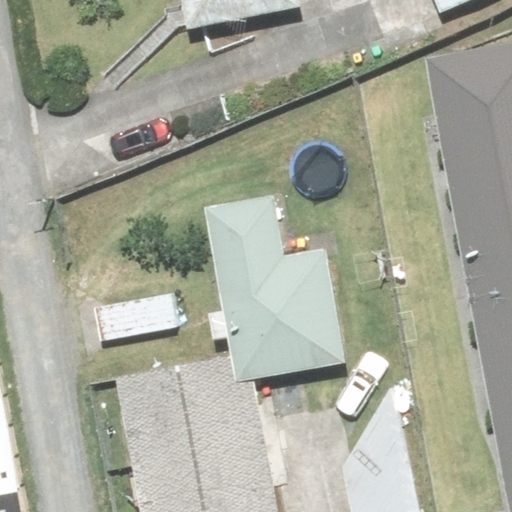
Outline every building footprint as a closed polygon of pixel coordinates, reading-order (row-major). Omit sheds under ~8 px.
[(171,0),(175,20),(255,0),(171,0)] [(438,0),(444,11),(470,0),(438,0)] [(511,33),(451,43),(511,414),(511,33)] [(95,308),(100,346),(184,334),(179,297),(95,308)] [(286,511),(260,354),(114,379),(136,511),(286,511)] [(346,476),(353,511),(428,511),(431,509),(405,382),(346,476)]
